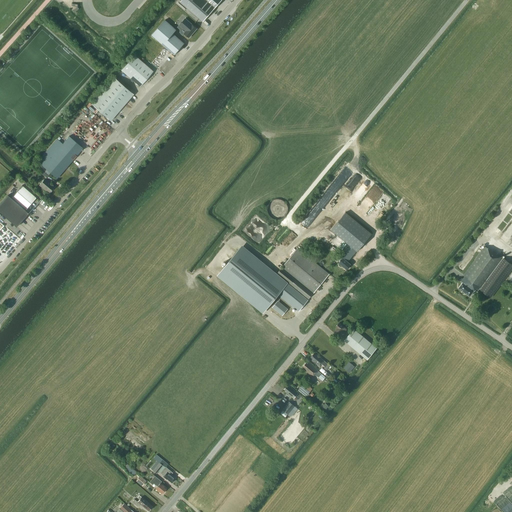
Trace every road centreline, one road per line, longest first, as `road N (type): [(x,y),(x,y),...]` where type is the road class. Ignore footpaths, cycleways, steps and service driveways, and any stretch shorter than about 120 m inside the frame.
road 1 (tertiary): [(165,511),(365,272),(399,271),(511,347)]
road 2 (primary): [(0,315),(140,151)]
road 3 (primary): [(140,151),(276,0)]
road 4 (unclassified): [(117,133),(0,269)]
road 5 (unclassified): [(117,133),(236,0)]
